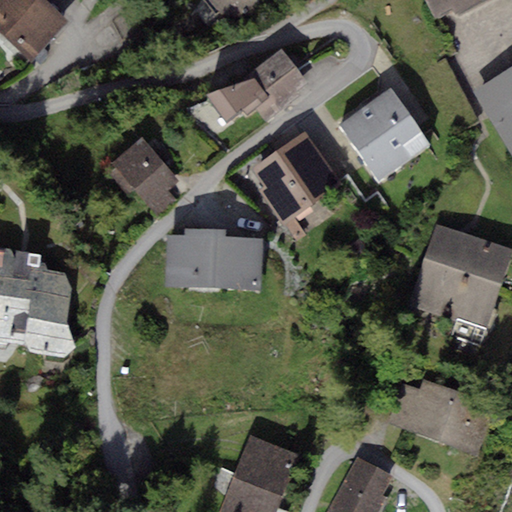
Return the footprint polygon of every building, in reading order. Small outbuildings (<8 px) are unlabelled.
[(56,0),(0,0),(0,20),(37,54),(72,14),(56,0)] [(225,0),(239,17),(260,0),(225,0)] [(424,0),(436,22),(454,12),(457,17),(489,0),(424,0)] [(252,72),(199,84),(225,123),(298,69),(282,48),(252,72)] [(511,69),(473,92),(511,157),(511,69)] [(398,84),(340,125),(378,179),(437,138),(398,84)] [(303,130),(255,163),(266,181),(257,187),(291,222),(339,192),(303,130)] [(143,138),(111,164),(116,169),(109,175),(127,197),(134,191),(156,218),(177,202),(167,190),(178,181),(143,138)] [(511,254),(511,247),(433,224),(409,305),(490,329),(511,254)] [(193,239),(165,238),(164,291),(268,293),(269,243),(239,242),(240,233),(194,232),(193,239)] [(36,250),(0,245),(0,336),(14,340),(28,337),(39,355),(62,359),(82,344),(66,269),(36,267),(36,250)] [(421,390),(401,383),(386,425),(480,459),(496,417),(453,402),(457,391),(425,380),(421,390)] [(282,511),(302,458),(248,439),(221,511),(282,511)] [(393,479),(358,460),(329,511),(382,511),(388,501),(382,498),(393,479)]
